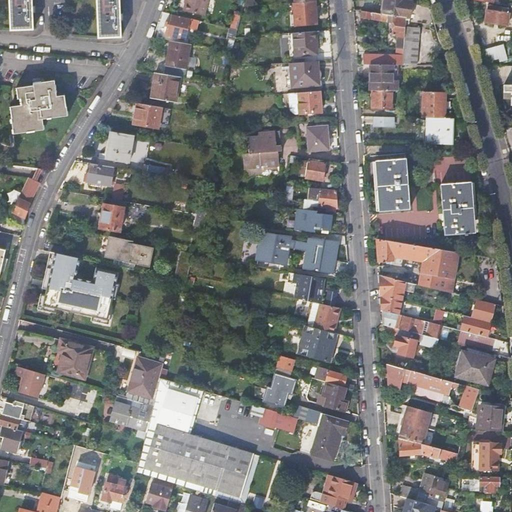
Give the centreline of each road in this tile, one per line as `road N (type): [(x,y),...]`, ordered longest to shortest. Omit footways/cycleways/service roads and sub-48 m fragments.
road 1 (residential): [(377,511),(340,0)]
road 2 (residential): [(0,357),(48,186),(132,52)]
road 3 (tertiary): [(511,246),(466,67)]
road 4 (unknown): [(366,480),(198,427)]
